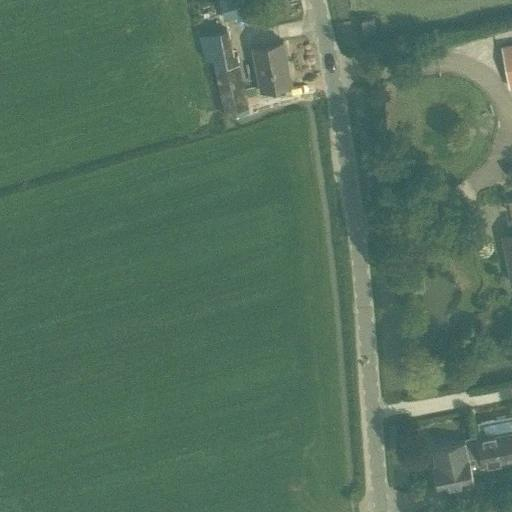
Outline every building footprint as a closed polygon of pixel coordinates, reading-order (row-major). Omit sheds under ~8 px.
[(256,8),(253,0),(219,0),(224,17),(240,13),(240,12),(256,8)] [(362,19),(364,31),(376,29),(374,16),(362,19)] [(232,53),(227,28),(200,34),(206,60),(213,59),(233,55),(232,53)] [(292,82),(284,40),(284,39),(252,46),(261,89),(292,82)] [(511,43),(502,45),(511,88),(511,87),(511,43)] [(226,115),(249,109),(237,52),(232,53),(233,55),(213,59),(226,115)] [(511,425),(511,411),(479,418),(482,432),(511,425)] [(511,430),(467,440),(471,457),(478,456),(479,463),(485,461),(486,463),(487,462),(511,457),(511,430)] [(471,457),(467,440),(434,446),(438,463),(434,464),(439,487),(490,478),(487,462),(486,463),(485,461),(479,463),(478,456),(471,457)]
